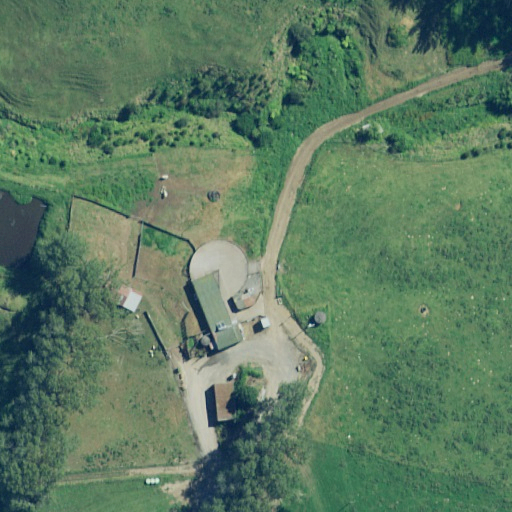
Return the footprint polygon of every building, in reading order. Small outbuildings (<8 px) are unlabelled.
[(232,326),(212,276),(192,284),(219,351),(243,341),(236,324),(232,326)] [(141,299),(131,292),(122,307),(132,313),(141,299)] [(254,305),(249,294),(233,300),(238,311),(254,305)] [(326,323),(324,313),(313,315),(315,325),(326,323)] [(241,419),(237,384),(213,388),(218,422),(241,419)]
